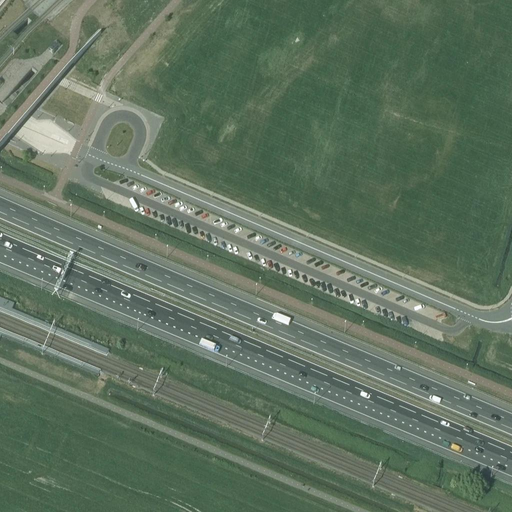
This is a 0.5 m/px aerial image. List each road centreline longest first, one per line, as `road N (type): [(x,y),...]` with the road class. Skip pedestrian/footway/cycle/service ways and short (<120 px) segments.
road 1 (motorway): [(511,421),(0,204)]
road 2 (motorway): [(0,242),(511,456)]
road 3 (unclassified): [(511,319),(480,320),(126,169)]
road 4 (unclassified): [(126,169),(140,135),(127,115),(109,120),(92,156)]
